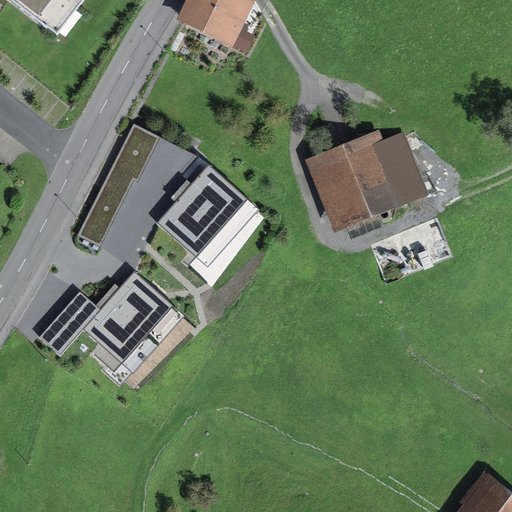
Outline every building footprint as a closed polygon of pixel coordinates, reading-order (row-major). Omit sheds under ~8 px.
[(7,0),(55,36),(82,0),(7,0)] [(188,0),(181,20),(230,41),(252,0),(188,0)] [(408,123),(309,157),(336,227),(433,192),(408,123)] [(161,138),(134,124),(78,235),(101,247),(134,181),(138,183),(161,138)] [(260,210),(209,167),(158,225),(209,269),(260,210)] [(185,318),(136,274),(101,312),(80,294),(41,337),(61,355),(83,330),(133,375),(185,318)] [(511,511),(511,484),(495,471),(463,511),(511,511)]
